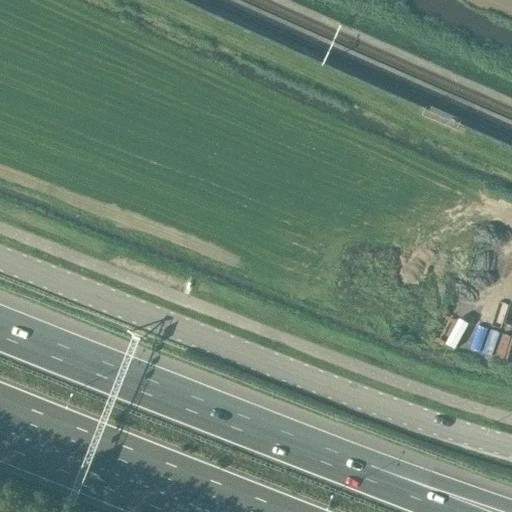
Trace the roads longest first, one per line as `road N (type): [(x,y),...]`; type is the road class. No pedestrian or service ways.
road 1 (tertiary): [(511,445),(377,404),(0,258)]
road 2 (motorway): [(367,473),(0,325)]
road 3 (motorway): [(0,399),(279,511)]
road 4 (motorway): [(495,511),(367,473)]
